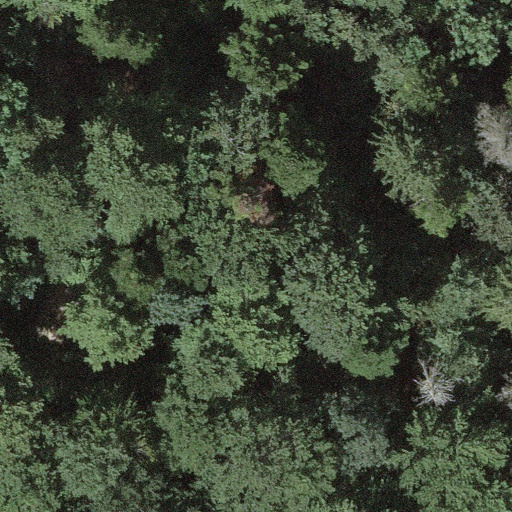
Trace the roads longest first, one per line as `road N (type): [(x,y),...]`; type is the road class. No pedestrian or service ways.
road 1 (track): [(0,408),(44,354),(77,281),(87,194),(84,134),(68,85),(38,45),(0,19)]
road 2 (track): [(77,281),(511,319)]
